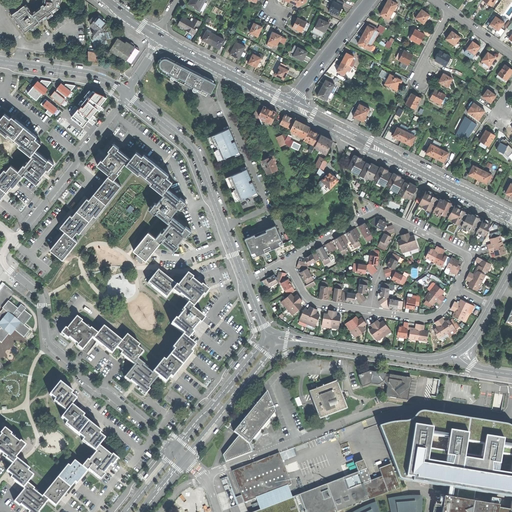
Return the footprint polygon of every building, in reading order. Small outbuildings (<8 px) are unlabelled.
[(40,7),(47,16),(49,18),(54,14),(52,12),(58,8),(58,1),(61,2),(61,0),(43,0),(43,1),(46,2),(46,3),(43,5),(40,7)] [(190,0),(189,4),(197,8),(200,10),(203,4),(205,0),(190,0)] [(334,13),(338,16),(340,11),(343,6),(336,2),(331,0),(330,0),(328,5),(331,6),(329,11),(331,12),(334,13)] [(384,7),(396,13),(398,8),(396,7),(398,3),(393,1),(393,2),(389,0),(388,0),(387,3),(384,7)] [(41,23),(40,22),(35,16),(34,17),(32,13),(31,14),(29,11),(30,10),(26,4),(19,9),(19,10),(18,11),(18,10),(11,15),(15,20),(16,20),(22,27),(21,27),(24,33),(31,28),(32,29),(41,23)] [(200,10),(197,8),(196,10),(201,13),(205,5),(203,4),(200,10)] [(34,12),(32,13),(34,17),(35,16),(40,22),(47,16),(40,7),(34,12)] [(384,17),(389,19),(391,16),(393,17),(396,13),(384,7),(383,10),(381,14),(385,16),(384,17)] [(415,18),(424,24),(426,20),(428,18),(430,15),(429,15),(425,11),(421,9),(418,14),(415,18)] [(103,28),(107,23),(108,22),(103,18),(101,16),(98,16),(95,20),(92,23),(92,24),(92,27),(96,30),(99,32),(103,28)] [(493,20),(489,25),(494,28),(497,31),(498,31),(501,28),(505,22),(500,20),(496,16),(495,17),(494,19),(493,20)] [(181,21),(179,25),(187,29),(187,30),(189,31),(193,33),(195,33),(197,29),(198,30),(198,28),(201,22),(195,19),(193,23),(189,20),(183,17),(181,21)] [(297,19),(293,27),(297,30),(302,32),(304,27),(307,29),(310,24),(307,22),(297,18),(297,19)] [(316,28),(315,28),(321,31),(321,29),(325,31),(327,28),(329,24),(329,23),(327,22),(325,21),(320,19),(316,28)] [(252,27),(250,32),(255,35),(258,36),(262,27),(261,26),(258,25),(257,24),(255,23),(253,28),(252,27)] [(378,28),(377,31),(378,31),(382,33),(385,27),(380,25),(378,28)] [(363,35),(370,39),(375,30),(368,26),(367,26),(365,30),(363,35)] [(115,43),(109,27),(105,33),(106,37),(110,50),(111,51),(119,39),(118,39),(115,43)] [(326,32),(325,31),(321,29),(321,31),(315,28),(316,28),(314,27),(312,32),(324,38),(326,32)] [(99,32),(96,36),(95,37),(96,40),(103,38),(106,37),(105,33),(103,28),(99,32)] [(504,31),(501,28),(498,31),(497,31),(496,33),(500,36),(504,31)] [(413,34),(410,39),(419,44),(422,39),(424,34),(419,31),(415,29),(413,34)] [(211,44),(215,35),(207,30),(202,40),(206,42),(211,44)] [(375,30),(370,39),(368,43),(371,45),(373,41),(378,31),(377,31),(375,30)] [(449,42),(454,46),(461,37),(456,34),(452,31),(446,38),(450,41),(449,42)] [(284,44),(286,39),(281,36),(277,34),(273,32),(267,45),(271,46),(272,44),(277,46),(279,41),(280,42),(284,44)] [(220,49),(224,40),(215,35),(211,44),(215,46),(220,49)] [(368,43),(370,39),(363,35),(360,39),(358,44),(365,48),(368,43)] [(98,47),(105,45),(103,38),(96,40),(98,47)] [(111,51),(128,62),(129,61),(131,63),(140,51),(133,46),(127,42),(126,44),(119,39),(111,51)] [(393,43),(389,41),(388,40),(384,47),(389,50),(393,43)] [(475,43),(473,41),(468,47),(467,50),(474,55),(477,50),(479,46),(480,47),(480,46),(475,43)] [(230,53),(230,54),(232,55),(234,56),(235,58),(236,58),(237,59),(238,59),(239,59),(241,55),(244,57),(245,53),(243,52),(246,46),(236,42),(234,46),(230,53)] [(225,51),(230,53),(234,46),(229,43),(225,51)] [(307,52),(298,47),(296,51),(293,57),(298,59),(299,58),(303,60),(305,56),(307,52)] [(404,51),(399,60),(402,61),(408,65),(411,60),(413,56),(413,55),(410,53),(411,52),(409,51),(407,50),(406,51),(404,50),(404,51)] [(446,65),(450,58),(451,57),(440,51),(437,55),(435,60),(446,66),(446,65)] [(89,61),(102,63),(99,54),(88,52),(89,61)] [(482,61),(487,64),(489,66),(492,61),(495,57),(491,54),(488,52),(482,60),(482,61)] [(349,66),(351,62),(354,57),(353,56),(350,55),(347,53),(344,57),(342,62),(349,66)] [(253,65),(256,67),(259,62),(261,58),(258,56),(253,54),(250,59),(251,59),(249,63),(253,65)] [(161,72),(163,71),(171,76),(171,78),(171,79),(171,80),(173,81),(174,80),(175,78),(194,87),(193,89),(193,91),(194,92),(195,92),(196,91),(198,89),(207,94),(208,92),(211,93),(216,84),(213,82),(214,81),(204,76),(203,77),(201,76),(200,76),(201,74),(182,65),(181,66),(179,65),(177,64),(178,62),(176,61),(172,59),(169,58),(166,57),(163,57),(161,58),(159,60),(158,63),(157,66),(157,68),(158,70),(161,72)] [(347,70),(349,66),(342,62),(339,66),(337,71),(344,75),(347,70)] [(498,74),(498,75),(506,80),(507,81),(510,76),(511,73),(511,69),(506,65),(505,64),(498,74)] [(284,68),(280,66),(279,66),(276,72),(275,75),(276,76),(283,79),(285,75),(286,76),(289,70),(284,68)] [(379,76),(384,79),(385,78),(385,77),(387,73),(382,70),(379,75),(379,76)] [(396,72),(394,76),(402,80),(402,81),(406,83),(408,79),(396,72)] [(438,82),(448,88),(453,78),(443,73),(441,77),(438,82)] [(389,75),(387,79),(386,82),(384,84),(397,91),(400,85),(402,81),(402,80),(394,76),(390,74),(389,75)] [(506,80),(498,75),(496,77),(504,83),(506,80)] [(38,81),(34,86),(42,93),(44,94),(45,92),(46,92),(48,89),(46,88),(40,82),(38,81)] [(322,88),(331,93),(334,86),(335,85),(330,82),(330,83),(326,81),(324,84),(322,88)] [(72,91),(71,91),(64,85),(61,83),(57,89),(58,89),(67,97),(72,91)] [(42,93),(34,86),(28,93),(36,100),(42,93)] [(320,92),(317,96),(326,101),(331,93),(322,88),(320,92)] [(65,99),(67,97),(58,89),(56,91),(65,99)] [(442,103),(445,97),(446,95),(435,89),(432,94),(430,99),(441,104),(442,103)] [(488,89),(482,96),(491,103),(493,99),(496,96),(492,93),(492,92),(488,89)] [(87,98),(86,100),(98,109),(100,111),(103,107),(101,106),(107,98),(93,91),(92,92),(90,90),(85,97),(87,98)] [(66,99),(65,99),(56,91),(55,91),(51,96),(61,105),(66,99)] [(406,104),(407,105),(414,108),(415,109),(421,98),(416,95),(411,93),(409,98),(408,100),(406,104)] [(98,109),(86,100),(83,98),(79,104),(81,105),(79,108),(90,118),(93,120),(96,117),(93,115),(98,109)] [(48,100),(43,106),(48,110),(53,113),(53,114),(58,108),(48,100)] [(255,113),(259,116),(264,106),(259,104),(255,113)] [(364,121),(366,117),(370,109),(360,104),(354,116),(359,119),(364,121)] [(73,115),(79,108),(75,106),(70,112),(73,115)] [(267,122),(271,124),(277,113),(270,109),(264,106),(259,116),(262,124),(267,122)] [(90,118),(79,108),(73,115),(85,124),(88,121),(90,118)] [(9,134),(15,139),(25,126),(18,121),(16,119),(15,119),(12,116),(11,118),(5,114),(0,119),(0,130),(7,136),(9,134)] [(83,127),(85,124),(73,115),(71,117),(83,127)] [(280,124),(291,129),(296,120),(290,117),(285,115),(280,124)] [(465,116),(457,134),(469,140),(478,122),(465,116)] [(300,135),(305,138),(310,129),(310,128),(303,124),(296,120),(291,129),(291,130),(295,132),(294,133),(296,134),(296,133),(299,134),(298,135),(300,136),(300,135)] [(19,145),(31,156),(35,150),(41,143),(36,139),(37,136),(36,135),(32,132),(25,126),(15,139),(20,143),(19,145)] [(402,141),(406,131),(399,128),(398,127),(393,136),(396,138),(402,141)] [(218,161),(239,152),(234,141),(232,142),(232,141),(231,140),(233,139),(229,128),(208,137),(212,146),(214,145),(215,147),(217,146),(218,148),(216,149),(217,150),(214,151),(218,161)] [(312,144),(315,145),(321,135),(315,132),(310,129),(305,138),(304,140),(312,144)] [(481,142),(487,145),(489,146),(495,135),(491,133),(486,130),(484,132),(482,135),(481,137),(479,141),(481,142)] [(414,135),(406,131),(402,141),(406,143),(411,145),(415,136),(414,135)] [(286,144),(285,141),(282,135),(276,137),(280,146),(286,144)] [(317,150),(326,154),(332,143),(333,141),(326,137),(321,135),(315,145),(315,146),(318,148),(317,150)] [(434,140),(432,144),(440,148),(441,144),(434,140)] [(125,163),(126,164),(130,159),(120,150),(118,149),(119,148),(114,143),(108,150),(110,152),(107,156),(106,156),(105,158),(103,160),(101,159),(97,165),(110,175),(109,176),(114,180),(120,173),(118,172),(125,163)] [(503,153),(504,152),(508,146),(500,143),(497,150),(499,151),(503,153)] [(435,158),(440,148),(432,144),(431,144),(426,153),(429,155),(435,158)] [(440,148),(435,158),(439,159),(444,162),(448,153),(440,148)] [(24,164),(18,171),(24,176),(25,174),(37,184),(41,179),(40,178),(44,173),(45,172),(47,169),(48,170),(54,163),(49,159),(48,160),(35,150),(31,156),(33,157),(25,165),(24,164)] [(141,172),(147,178),(157,165),(150,160),(144,154),(142,156),(137,152),(130,159),(126,164),(139,175),(141,172)] [(277,169),(275,163),(276,162),(273,155),(269,157),(269,158),(265,160),(261,162),(264,168),(265,168),(267,174),(277,169)] [(355,173),(359,175),(365,162),(361,160),(362,159),(358,156),(355,155),(348,168),(352,170),(356,172),(355,173)] [(368,178),(372,180),(379,167),(375,165),(371,163),(370,165),(367,163),(360,176),(364,178),(365,176),(368,178)] [(5,169),(0,174),(0,186),(7,192),(11,186),(13,188),(18,183),(24,176),(18,171),(11,165),(7,171),(5,169)] [(150,184),(163,194),(167,189),(173,181),(167,177),(169,175),(165,171),(157,165),(147,178),(152,182),(150,184)] [(473,177),(477,179),(482,170),(476,167),(473,165),(468,175),(473,177)] [(382,183),(381,185),(385,187),(391,174),(388,172),(388,170),(385,168),(381,167),(375,180),(378,181),(382,183)] [(236,201),(257,191),(252,181),(250,182),(249,182),(249,180),(251,179),(246,168),(226,178),(230,187),(232,186),(232,187),(235,186),(236,189),(233,190),(234,191),(232,192),(236,201)] [(315,176),(320,179),(325,173),(320,168),(319,168),(315,176)] [(481,181),(486,183),(489,179),(490,180),(492,176),(491,175),(491,174),(482,170),(477,179),(481,181)] [(394,191),(398,193),(404,180),(401,178),(401,177),(398,175),(394,173),(387,186),(391,188),(395,189),(394,191)] [(322,180),(325,183),(330,188),(338,180),(336,178),(334,176),(335,175),(333,174),(331,175),(330,174),(327,176),(326,176),(322,180)] [(121,186),(114,180),(109,176),(108,177),(107,178),(104,181),(100,186),(94,194),(106,204),(121,186)] [(321,187),(325,183),(322,180),(321,179),(317,183),(321,187)] [(410,200),(411,199),(413,194),(417,187),(413,184),(410,183),(409,184),(405,182),(398,195),(402,198),(403,196),(406,198),(410,200)] [(156,212),(169,223),(173,217),(172,216),(176,211),(179,207),(180,209),(186,202),(180,197),(179,199),(167,189),(163,194),(164,195),(157,203),(156,202),(150,209),(155,214),(156,212)] [(424,205),(423,207),(430,211),(433,206),(437,197),(433,196),(434,194),(432,193),(427,190),(422,198),(420,203),(424,205)] [(99,213),(106,204),(94,194),(89,200),(87,198),(82,205),(77,211),(90,221),(94,215),(95,216),(98,212),(99,213)] [(446,216),(448,212),(452,203),(447,200),(444,199),(444,200),(440,199),(436,207),(433,212),(441,216),(442,214),(446,216)] [(397,210),(399,205),(390,202),(388,207),(397,210)] [(463,208),(461,207),(455,205),(451,213),(449,217),(453,219),(452,221),(459,225),(461,220),(466,212),(462,210),(463,208)] [(82,230),(90,221),(77,211),(73,216),(71,215),(66,220),(60,227),(65,231),(73,237),(77,232),(78,232),(81,229),(82,230)] [(476,227),(480,218),(475,215),(473,214),(472,216),(468,214),(464,221),(462,227),(471,231),(471,230),(474,231),(476,227)] [(161,231),(156,238),(161,242),(162,241),(174,251),(179,246),(177,245),(181,241),(181,240),(184,236),(186,237),(191,230),(186,226),(185,227),(173,217),(169,223),(170,223),(163,232),(161,231)] [(383,230),(384,232),(394,228),(393,225),(387,227),(387,225),(387,224),(386,223),(385,223),(384,220),(381,221),(375,218),(372,226),(383,230)] [(486,221),(483,220),(479,228),(476,233),(484,237),(491,224),(486,221)] [(373,239),(365,223),(361,225),(359,226),(367,242),(373,239)] [(453,224),(449,228),(453,233),(458,229),(453,224)] [(246,238),(254,257),(262,253),(275,248),(284,244),(276,225),(246,238)] [(361,236),(356,228),(352,229),(357,238),(361,236)] [(379,245),(387,248),(390,242),(392,242),(391,239),(392,238),(392,237),(390,236),(390,234),(395,232),(394,228),(384,232),(385,233),(379,245)] [(361,245),(357,238),(352,229),(349,231),(346,233),(355,248),(361,245)] [(78,241),(73,237),(65,231),(60,237),(58,240),(55,244),(50,249),(63,260),(78,241)] [(139,255),(145,259),(146,261),(152,252),(156,249),(161,242),(156,238),(149,232),(133,250),(139,255)] [(410,251),(419,248),(415,236),(410,237),(409,233),(407,234),(405,234),(410,251)] [(402,253),(410,251),(405,234),(403,235),(401,236),(402,239),(398,241),(402,253)] [(349,244),(344,235),(341,237),(346,246),(349,244)] [(487,247),(488,249),(503,244),(500,235),(492,238),(491,238),(492,243),(487,245),(487,247)] [(349,253),(346,246),(341,237),(338,239),(335,240),(343,256),(349,253)] [(496,256),(506,253),(503,244),(488,249),(489,251),(489,253),(494,251),(496,256)] [(331,262),(323,246),(320,248),(317,250),(325,265),(331,262)] [(425,257),(434,261),(441,248),(439,247),(437,246),(435,250),(430,248),(425,257)] [(442,266),(447,256),(443,254),(445,249),(443,249),(441,248),(434,261),(442,266)] [(379,252),(371,250),(369,263),(368,264),(374,273),(377,271),(374,265),(375,264),(376,264),(377,264),(377,262),(380,261),(378,258),(379,252)] [(309,266),(320,260),(316,252),(310,256),(308,255),(307,257),(306,258),(305,259),(306,261),(306,262),(299,261),(298,264),(308,267),(309,266)] [(383,270),(385,273),(395,270),(395,268),(400,258),(393,254),(390,259),(387,260),(388,263),(387,265),(388,265),(389,266),(389,268),(383,270)] [(142,263),(145,259),(139,255),(136,259),(142,263)] [(450,271),(457,274),(460,268),(457,266),(460,261),(455,259),(452,257),(451,258),(444,272),(448,274),(450,271)] [(480,262),(478,267),(482,269),(487,272),(491,264),(477,257),(476,258),(476,260),(480,262)] [(367,265),(354,263),(353,271),(360,272),(361,274),(363,273),(365,273),(365,272),(365,271),(367,270),(371,275),(374,273),(368,264),(367,265)] [(308,268),(308,267),(298,264),(297,268),(303,270),(303,271),(301,272),(302,274),(302,275),(301,277),(304,278),(308,284),(315,279),(308,268)] [(469,274),(468,275),(482,282),(486,274),(481,271),(482,269),(478,267),(474,274),(470,272),(469,274)] [(166,298),(172,291),(176,285),(171,281),(169,279),(167,278),(164,275),(159,271),(158,270),(148,283),(166,298)] [(396,271),(395,270),(385,273),(386,277),(392,275),(392,277),(392,278),(394,279),(394,282),(397,281),(403,284),(407,277),(396,271)] [(278,283),(279,283),(283,273),(279,272),(277,278),(276,278),(275,276),(273,277),(272,277),(270,275),(269,279),(263,282),(267,289),(278,283)] [(281,284),(287,294),(294,290),(291,285),(292,282),(290,281),(288,280),(287,280),(286,281),(285,280),(286,274),(283,273),(279,283),(281,284)] [(189,302),(188,303),(193,307),(194,306),(203,295),(204,296),(209,291),(208,290),(202,285),(201,286),(196,283),(192,279),(193,278),(188,274),(186,276),(178,286),(176,285),(172,291),(179,296),(180,295),(189,302)] [(468,286),(477,291),(482,282),(468,275),(467,277),(466,279),(471,281),(468,286)] [(368,280),(360,279),(358,292),(357,293),(363,302),(366,299),(363,294),(364,293),(365,293),(366,293),(366,291),(369,289),(367,287),(368,280)] [(322,281),(319,298),(323,299),(327,300),(329,287),(329,282),(322,281)] [(427,289),(430,291),(442,301),(444,300),(445,298),(441,295),(444,291),(436,284),(436,285),(433,282),(427,289)] [(335,291),(334,296),(333,301),(336,301),(340,302),(343,284),(336,283),(335,291)] [(378,301),(381,304),(390,298),(389,297),(391,284),(382,283),(381,290),(379,292),(381,293),(380,295),(381,296),(382,296),(383,298),(378,301)] [(441,303),(442,301),(430,291),(424,298),(426,300),(432,304),(433,305),(436,301),(440,304),(441,303)] [(356,294),(343,292),(342,300),(349,301),(350,303),(352,302),(355,302),(355,301),(355,300),(357,298),(360,304),(363,302),(357,293),(356,294)] [(281,302),(287,309),(300,297),(297,294),(294,297),(292,295),(291,294),(281,302)] [(410,308),(415,309),(416,303),(419,304),(420,296),(412,295),(412,298),(408,297),(406,307),(410,308)] [(287,309),(293,315),(302,307),(301,305),(299,303),(302,300),(300,297),(287,309)] [(390,299),(390,298),(381,304),(383,307),(388,304),(389,305),(389,306),(389,307),(392,307),(393,310),(395,308),(402,309),(403,300),(390,299)] [(454,303),(453,305),(467,312),(471,304),(462,299),(459,304),(454,301),(454,303)] [(3,309),(0,312),(0,341),(1,343),(9,334),(11,335),(15,330),(24,337),(30,330),(24,325),(32,316),(24,310),(26,308),(23,306),(21,304),(18,308),(8,301),(2,308),(3,309)] [(183,334),(183,335),(188,339),(193,332),(192,331),(196,327),(199,323),(200,324),(205,318),(193,308),(193,307),(188,303),(182,310),(184,311),(177,320),(175,319),(171,324),(183,334)] [(453,315),(462,320),(467,312),(453,305),(452,306),(451,308),(456,311),(453,315)] [(299,321),(307,324),(313,308),(310,307),(309,311),(306,310),(304,309),(299,321)] [(307,324),(315,327),(320,315),(317,314),(316,313),(317,309),(313,308),(307,324)] [(322,326),(330,327),(333,310),(329,310),(328,314),(326,313),(324,313),(322,326)] [(339,328),(341,316),(338,315),(336,315),(337,311),(333,310),(330,327),(339,328)] [(92,338),(93,339),(98,333),(91,328),(90,329),(81,322),(82,321),(77,316),(67,329),(65,328),(61,333),(68,339),(69,338),(72,340),(74,341),(74,342),(76,343),(78,345),(77,346),(81,349),(82,350),(92,338)] [(345,323),(350,330),(364,320),(362,317),(358,319),(357,317),(356,316),(345,323)] [(440,318),(439,319),(447,333),(450,336),(457,331),(449,319),(445,322),(442,317),(440,318)] [(384,335),(391,330),(383,320),(381,321),(380,323),(377,319),(374,322),(384,335)] [(434,329),(440,338),(447,333),(439,319),(437,320),(435,321),(438,326),(434,329)] [(453,319),(451,319),(457,328),(460,325),(453,319)] [(363,325),(366,323),(364,320),(350,330),(355,337),(365,329),(364,327),(363,325)] [(377,340),(384,335),(374,322),(371,324),(373,327),(372,328),(370,330),(377,340)] [(397,336),(407,337),(409,322),(407,322),(405,322),(404,326),(399,326),(397,336)] [(410,338),(418,339),(420,324),(419,323),(417,323),(416,328),(411,328),(410,338)] [(422,324),(420,324),(418,339),(427,340),(429,330),(424,330),(425,324),(422,324)] [(116,349),(117,347),(122,341),(104,326),(98,333),(93,339),(102,346),(112,354),(116,349)] [(126,358),(133,364),(138,359),(143,352),(138,347),(139,345),(127,335),(126,336),(122,341),(117,347),(122,352),(121,354),(126,358)] [(174,350),(170,355),(182,365),(193,353),(191,351),(193,348),(195,345),(188,339),(183,335),(173,348),(174,350)] [(163,359),(153,372),(158,376),(166,382),(168,379),(169,378),(170,376),(172,378),(182,365),(170,355),(165,361),(163,359)] [(138,389),(145,395),(150,389),(148,388),(158,376),(153,372),(152,373),(143,366),(144,364),(138,359),(133,364),(134,365),(124,377),(130,382),(131,381),(135,384),(136,384),(139,388),(138,389)] [(370,371),(358,375),(362,387),(370,383),(384,386),(385,381),(388,382),(386,392),(390,397),(408,400),(411,378),(400,376),(370,371)] [(309,392),(320,419),(347,408),(343,398),(345,397),(344,394),(342,395),(336,381),(325,386),(324,383),(322,384),(321,384),(322,387),(309,392)] [(54,401),(66,411),(72,405),(77,399),(71,394),(73,392),(70,390),(67,388),(60,382),(50,395),(55,399),(54,401)] [(223,455),(226,462),(252,452),(252,451),(250,452),(248,445),(262,428),(275,412),(267,391),(234,432),(239,435),(223,455)] [(65,424),(78,434),(89,422),(83,417),(84,415),(80,412),(78,410),(72,405),(66,411),(61,417),(67,422),(65,424)] [(385,424),(379,426),(397,475),(400,478),(403,480),(448,487),(475,492),(511,497),(511,428),(507,427),(507,426),(509,426),(508,425),(506,425),(504,424),(425,412),(419,412),(418,413),(417,413),(416,415),(414,417),(413,418),(412,419),(410,420),(408,421),(407,421),(404,422),(399,422),(395,422),(391,423),(387,424),(385,424)] [(82,441),(95,451),(99,446),(105,438),(99,434),(101,432),(97,429),(94,427),(93,425),(89,422),(78,434),(84,439),(82,441)] [(6,458),(12,464),(17,458),(16,458),(26,445),(20,441),(19,442),(11,435),(12,434),(5,428),(0,433),(2,435),(0,436),(0,451),(2,453),(7,457),(6,458)] [(295,448),(296,451),(308,446),(307,443),(295,448)] [(87,460),(82,467),(87,471),(88,470),(101,480),(105,474),(104,473),(107,469),(108,468),(111,465),(112,466),(115,462),(118,459),(112,454),(111,456),(99,446),(95,451),(96,452),(89,461),(87,460)] [(293,448),(279,453),(282,461),(296,456),(293,448)] [(242,495),(244,502),(256,498),(288,486),(291,484),(282,461),(279,453),(233,471),(242,495)] [(14,481),(23,488),(28,483),(33,475),(28,471),(29,469),(21,462),(17,458),(12,464),(6,471),(9,473),(12,476),(10,478),(14,481)] [(358,472),(299,494),(306,511),(335,511),(401,487),(391,464),(379,469),(382,476),(372,480),(363,460),(355,463),(358,472)] [(68,465),(58,477),(70,488),(74,483),(75,482),(77,483),(80,480),(82,477),(87,471),(82,467),(75,461),(70,467),(68,465)] [(58,477),(43,496),(48,500),(56,506),(60,500),(63,496),(67,492),(70,488),(58,477)] [(28,511),(38,511),(48,500),(43,496),(42,497),(33,490),(34,488),(28,483),(23,488),(24,489),(14,501),(20,506),(21,504),(24,507),(29,511),(28,511)] [(256,498),(260,509),(292,497),(288,486),(256,498)] [(448,487),(446,496),(474,501),(475,492),(448,487)] [(298,511),(306,511),(299,494),(292,497),(298,511)] [(236,497),(238,505),(244,502),(242,495),(236,497)] [(378,511),(375,503),(370,505),(365,507),(358,510),(354,511),(420,511),(421,496),(414,496),(407,496),(401,497),(395,498),(389,499),(391,511),(378,511)] [(511,511),(511,501),(511,502),(510,501),(509,506),(498,505),(474,501),(446,496),(443,496),(442,503),(435,502),(434,507),(432,511),(511,511)] [(298,511),(292,497),(260,509),(253,511),(298,511)]
